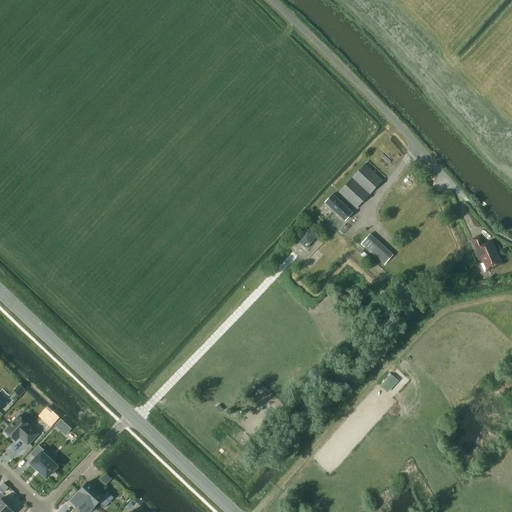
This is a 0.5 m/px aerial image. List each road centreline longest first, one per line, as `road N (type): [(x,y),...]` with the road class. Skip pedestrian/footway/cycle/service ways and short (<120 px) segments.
road 1 (tertiary): [(0,292),(231,511)]
road 2 (unclassified): [(457,191),(269,0)]
